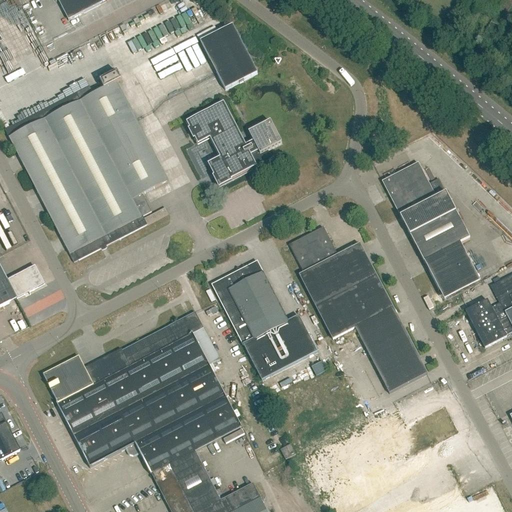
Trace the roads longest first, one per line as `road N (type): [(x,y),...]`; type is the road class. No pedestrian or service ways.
road 1 (unclassified): [(511,480),(370,206),(342,187)]
road 2 (unclassified): [(342,187),(84,319)]
road 3 (unclassified): [(241,0),(354,86),(342,187)]
road 4 (secondary): [(511,130),(351,0)]
road 5 (unclassified): [(84,319),(0,157)]
road 6 (tertiary): [(80,511),(2,377)]
